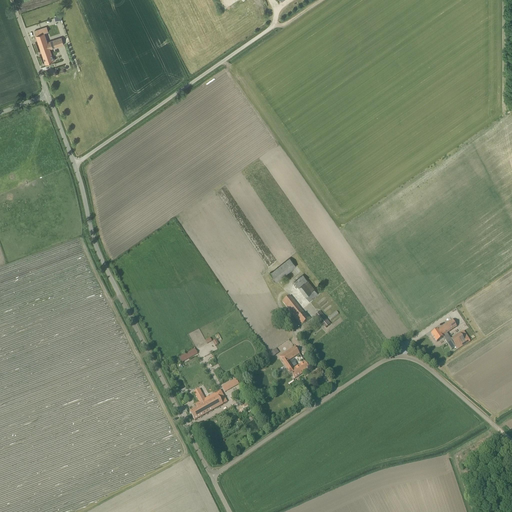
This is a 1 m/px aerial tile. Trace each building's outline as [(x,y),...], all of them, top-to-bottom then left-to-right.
[(61,37),(47,42),(44,32),(35,35),(46,64),(53,61),(49,50),(63,45),(61,37)] [(276,282),(280,279),(296,266),(290,258),(270,274),(276,282)] [(309,301),(313,298),(318,294),(303,275),(294,282),(309,301)] [(302,325),(309,320),(289,295),(282,301),(302,325)] [(326,328),(329,325),(330,324),(320,311),(315,315),(326,328)] [(452,349),(454,348),(450,341),(445,334),(457,327),(452,320),(431,334),(436,342),(443,337),(452,349)] [(460,334),(450,341),(454,348),(455,347),(457,350),(467,344),(460,334)] [(294,368),(289,361),(299,354),(295,347),(280,357),(295,379),(309,369),(304,361),(294,368)] [(182,362),(197,354),(194,348),(179,357),(182,362)] [(230,382),(222,386),(226,392),(233,388),(230,382)] [(205,399),(199,389),(194,392),(200,402),(196,405),(197,408),(194,410),(194,409),(190,411),(195,420),(227,403),(220,391),(205,399)]
